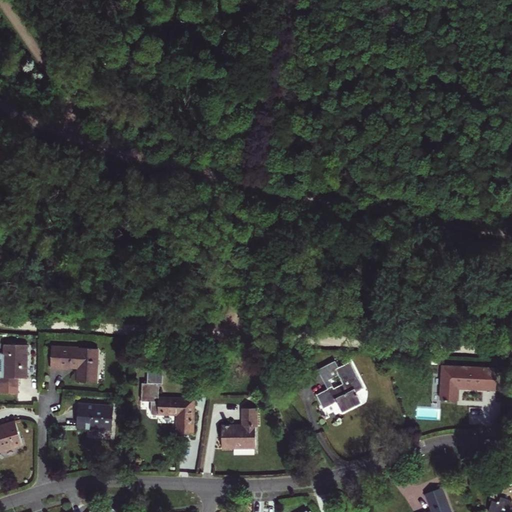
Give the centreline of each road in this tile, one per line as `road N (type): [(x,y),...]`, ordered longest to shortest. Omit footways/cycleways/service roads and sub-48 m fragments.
road 1 (residential): [(511,444),(444,442),(336,476),(214,485)]
road 2 (residential): [(214,485),(102,481),(43,491)]
